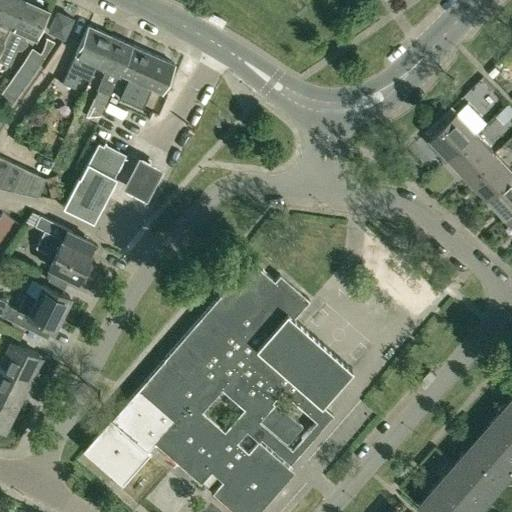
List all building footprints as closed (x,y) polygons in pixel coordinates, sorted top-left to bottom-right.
[(10,25),(22,0),(0,0),(0,53),(5,43),(4,39),(10,25)] [(28,32),(35,36),(49,6),(47,5),(48,3),(46,0),(22,0),(10,25),(4,39),(5,43),(0,53),(0,60),(7,64),(10,63),(17,49),(21,49),(27,44),(27,39),(25,37),(28,32)] [(64,36),(64,35),(73,17),(58,10),(49,29),(64,36)] [(89,24),(63,80),(75,86),(81,73),(90,77),(97,62),(110,34),(89,24)] [(108,66),(86,115),(97,120),(119,72),(119,71),(132,43),(110,34),(97,62),(108,66)] [(119,71),(119,72),(131,77),(122,97),(131,102),(153,53),(132,43),(119,71)] [(34,71),(45,54),(32,46),(22,62),(0,91),(0,99),(10,106),(34,71)] [(161,91),(166,81),(174,63),(153,53),(131,102),(141,106),(150,86),(161,91)] [(501,110),(509,118),(511,115),(511,106),(508,103),(501,110)] [(458,111),(427,141),(440,155),(445,151),(451,157),(477,132),(458,111)] [(477,132),(451,157),(469,177),(496,151),(477,132)] [(122,154),(105,145),(98,141),(88,161),(87,161),(79,176),(78,176),(63,205),(93,221),(107,196),(116,177),(112,174),(122,154)] [(511,168),(496,151),(469,177),(488,197),(511,173),(511,168)] [(0,185),(38,195),(46,178),(0,154),(0,185)] [(139,154),(124,185),(148,197),(163,165),(139,154)] [(511,173),(488,197),(507,216),(511,211),(511,173)] [(53,175),(46,177),(51,196),(56,195),(62,194),(57,174),(53,175)] [(2,211),(0,214),(0,222),(13,231),(19,223),(2,211)] [(91,252),(73,243),(67,240),(72,230),(40,214),(35,224),(45,229),(39,240),(42,247),(54,254),(48,265),(77,279),(78,277),(84,280),(92,264),(86,261),(91,252)] [(0,222),(0,234),(8,240),(13,231),(0,222)] [(352,367),(294,316),(310,298),(303,292),(281,273),(274,280),(251,259),(137,388),(138,388),(85,447),(106,465),(121,479),(134,465),(155,441),(182,465),(201,481),(211,470),(223,480),(212,491),(235,511),(257,511),(294,470),(288,465),(287,465),(333,413),(321,403),(352,367)] [(18,309),(12,306),(10,302),(0,296),(0,313),(4,315),(29,328),(47,338),(53,327),(54,327),(55,325),(58,327),(66,311),(63,309),(70,295),(62,291),(52,286),(46,283),(43,282),(34,299),(25,295),(18,309)] [(0,317),(0,346),(5,350),(0,360),(0,364),(28,378),(41,353),(18,342),(24,330),(0,317)] [(0,364),(0,394),(16,402),(28,378),(0,364)] [(0,425),(4,428),(16,402),(0,394),(0,425)] [(476,511),(511,472),(511,396),(420,502),(431,511),(476,511)]
